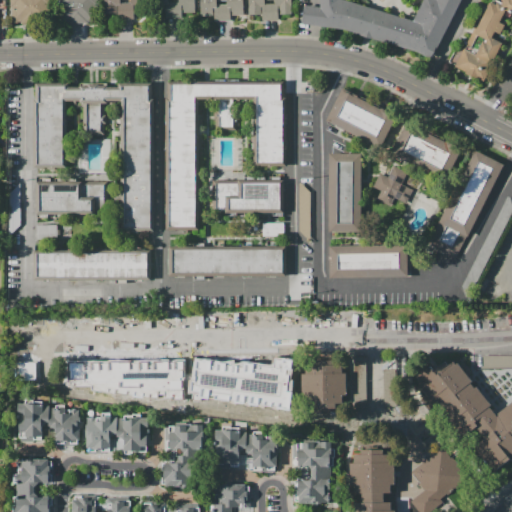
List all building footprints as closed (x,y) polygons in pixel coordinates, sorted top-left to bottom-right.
[(30,0),(30,24),(9,24),(9,0),(30,0)] [(30,0),(50,0),(50,24),(30,24),(30,0)] [(76,0),(76,23),(55,23),(55,0),(76,0)] [(76,0),(98,0),(98,23),(76,23),(76,0)] [(120,0),(120,3),(125,3),(125,19),(117,19),(117,15),(104,15),(104,0),(120,0)] [(144,0),(144,13),(134,13),(134,19),(125,19),(125,3),(131,3),(131,0),(144,0)] [(169,0),(169,3),(173,3),(173,19),(165,19),(165,12),(151,11),(151,0),(169,0)] [(194,0),(194,12),(182,12),(181,20),(173,19),(173,3),(178,3),(178,0),(194,0)] [(222,0),(222,1),(217,1),(217,4),(222,4),(222,21),(213,21),(213,14),(200,14),(200,0),(222,0)] [(222,0),(243,0),(243,15),(231,15),(231,21),(222,21),(222,4),(227,4),(227,1),(222,1),(222,0)] [(265,0),(265,4),(270,4),(270,21),(262,21),(262,14),(249,14),(249,0),(265,0)] [(291,0),(291,14),(278,14),(277,21),(270,21),(270,4),(275,4),(275,0),(291,0)] [(460,0),(433,59),(335,28),(301,23),(304,5),(320,8),(319,0),(346,0),(413,21),(422,0),(460,0)] [(511,0),(511,20),(504,36),(506,36),(504,40),(507,41),(499,56),(496,55),(483,81),(468,73),(467,75),(453,68),(463,48),(465,49),(467,46),(468,44),(466,44),(475,27),(476,28),(490,2),(492,3),(493,0),(498,0),(500,1),(500,0),(511,0)] [(155,82),(154,230),(121,230),(121,101),(106,101),(106,104),(104,104),(104,134),(82,133),(83,105),(80,105),(80,101),(67,101),(67,169),(35,169),(35,82),(69,82),(69,86),(79,86),(79,84),(108,84),(108,86),(117,86),(117,82),(155,82)] [(165,230),(166,98),(167,98),(167,82),(284,82),(283,97),(286,97),(286,166),(253,166),(254,99),(236,99),(236,131),(215,131),(215,99),(200,99),(199,230),(165,230)] [(343,87),(358,95),(357,96),(380,109),(381,107),(398,117),(380,149),(326,119),(343,87)] [(407,122),(462,152),(445,183),(390,153),(407,122)] [(477,151),(504,166),(454,259),(427,244),(477,151)] [(329,153),(361,154),(360,232),(328,231),(329,153)] [(381,191),(373,187),(380,173),(388,177),(394,166),(407,172),(401,184),(412,189),(405,203),(394,198),(390,206),(377,200),(381,191)] [(283,180),(283,213),(212,212),(213,179),(283,180)] [(36,181),(107,182),(107,214),(36,214),(36,181)] [(300,183),(313,195),(312,245),(299,231),(299,184),(300,183)] [(460,287),(508,196),(511,204),(511,208),(469,292),(460,287)] [(262,224),(282,223),(283,238),(262,238),(262,224)] [(37,225),(57,225),(57,229),(59,229),(59,235),(57,235),(57,240),(37,240),(37,225)] [(329,245),(409,245),(410,277),(329,277),(329,245)] [(169,246),(286,246),(286,277),(168,276),(169,246)] [(34,250),(150,250),(150,280),(126,280),(126,283),(115,283),(115,280),(34,280),(34,250)] [(482,355),(511,355),(511,368),(482,368),(482,355)] [(353,357),(367,357),(367,408),(354,408),(353,357)] [(381,357),(395,357),(396,406),(382,406),(381,357)] [(456,363),(490,406),(489,407),(495,414),(511,401),(511,456),(498,468),(478,443),(484,438),(475,427),(461,438),(416,382),(417,381),(415,378),(430,366),(433,370),(446,360),(449,364),(454,361),(456,363)] [(313,361),(334,361),(334,366),(341,365),(342,373),(346,373),(347,395),(342,395),(342,403),(335,403),(335,408),(315,409),(315,404),(308,404),(308,396),(300,396),(300,374),(309,373),(309,366),(314,366),(313,361)] [(197,368),(210,388),(217,383),(221,388),(227,384),(231,391),(241,385),(245,391),(253,386),(257,391),(266,385),(267,388),(280,379),(269,362),(260,368),(257,363),(248,368),(244,362),(235,368),(231,362),(223,368),(219,362),(210,368),(206,362),(197,368)] [(148,370),(135,390),(128,385),(125,390),(119,387),(114,393),(105,387),(101,394),(92,388),(89,393),(80,387),(78,390),(65,381),(76,365),(85,370),(89,365),(97,370),(101,364),(110,370),(114,365),(122,370),(126,364),(135,370),(140,364),(148,370)] [(17,404),(50,404),(50,408),(49,428),(42,428),(42,437),(42,440),(33,440),(33,437),(26,437),(26,438),(19,438),(19,432),(16,432),(16,420),(18,420),(18,413),(17,413),(17,404)] [(50,408),(56,408),(56,405),(65,405),(65,409),(72,409),(72,408),(80,408),(79,421),(82,421),(82,426),(81,426),(81,431),(79,431),(79,439),(73,439),(73,441),(59,441),(59,439),(56,439),(56,430),(49,430),(49,428),(50,408)] [(87,416),(94,416),(94,417),(101,417),(101,416),(111,416),(117,416),(117,418),(135,418),(135,417),(141,418),(148,418),(148,427),(147,427),(147,433),(150,433),(150,446),(141,446),(140,452),(124,451),(124,439),(116,438),(116,436),(110,436),(110,448),(103,448),(103,449),(94,449),(94,448),(87,448),(87,416)] [(168,424),(203,424),(203,459),(194,459),(194,486),(188,486),(188,487),(165,487),(165,485),(161,485),(161,480),(161,477),(163,477),(163,472),(161,472),(161,462),(179,463),(179,449),(166,449),(166,437),(168,437),(168,424)] [(215,429),(227,429),(227,431),(236,432),(236,433),(241,433),(241,431),(247,431),(247,434),(253,434),(253,432),(271,432),(271,434),(277,434),(277,443),(276,442),(276,449),(279,449),(279,471),(268,471),(268,468),(262,468),(262,471),(253,470),(253,454),(245,454),(245,452),(239,452),(239,467),(232,466),(232,464),(222,464),(222,459),(215,459),(215,429)] [(331,442),(331,448),(335,448),(334,457),(333,457),(333,467),(331,467),(330,479),(333,479),(333,489),(328,489),(328,494),(330,494),(330,500),(329,500),(329,503),(322,503),(321,504),(316,504),(316,506),(307,506),(307,504),(298,504),(298,502),(295,501),(295,493),(297,493),(297,480),(309,480),(312,477),(312,469),(309,466),(295,466),(295,457),(298,457),(298,451),(297,451),(297,443),(321,443),(321,442),(331,442)] [(354,455),(361,455),(361,450),(383,449),(383,454),(389,454),(390,462),(394,462),(395,493),(383,493),(384,502),(395,502),(395,511),(350,511),(355,511),(354,502),(362,502),(362,494),(354,494),(354,485),(350,485),(349,463),(354,463),(354,455)] [(412,472),(422,463),(421,462),(430,454),(432,456),(441,449),(465,480),(436,502),(412,472)] [(52,461),(52,468),(50,468),(50,474),(52,474),(52,483),(37,483),(37,497),(52,497),(52,505),(49,505),(49,511),(12,511),(12,497),(14,497),(14,483),(13,483),(13,474),(17,474),(17,466),(15,466),(15,458),(48,458),(48,461),(52,461)] [(213,511),(213,503),(216,503),(216,484),(249,484),(249,507),(236,507),(236,511),(213,511)] [(132,506),(132,511),(73,511),(73,500),(96,500),(96,511),(108,511),(108,500),(125,500),(125,506),(132,506)] [(200,511),(201,504),(175,503),(175,511),(164,511),(164,504),(141,502),(141,511),(200,511)]
